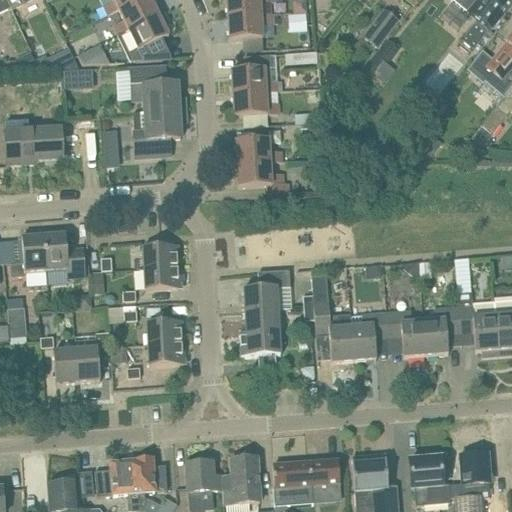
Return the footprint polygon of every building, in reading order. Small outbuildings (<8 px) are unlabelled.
[(0,0),(0,16),(11,11),(5,0),(0,0)] [(5,0),(11,11),(12,11),(13,13),(39,0),(5,0)] [(108,17),(119,12),(142,0),(112,0),(114,2),(103,6),(108,17)] [(118,36),(158,17),(149,0),(142,0),(119,12),(124,23),(114,28),(118,36)] [(226,0),(228,19),(272,17),(272,16),(270,16),(270,4),(272,3),(271,0),(226,0)] [(469,0),(476,5),(469,15),(477,22),(462,41),(474,51),(489,32),(490,33),(511,5),(511,3),(508,0),(469,0)] [(383,13),(362,41),(376,52),(398,24),(383,13)] [(145,50),(169,39),(163,28),(169,25),(164,15),(158,18),(158,17),(118,36),(131,64),(146,64),(145,50)] [(286,16),(287,33),(306,32),(305,15),(286,16)] [(272,17),(228,19),(229,43),(262,41),(262,40),(275,40),(274,27),(273,26),(272,17)] [(68,19),(62,25),(68,30),(73,25),(68,19)] [(511,35),(506,43),(507,44),(486,69),(492,75),(484,83),(504,100),(511,89),(511,35)] [(399,52),(387,42),(365,70),(377,79),(399,52)] [(78,67),(101,63),(98,50),(76,53),(78,67)] [(316,56),(285,57),(285,67),(317,65),(316,56)] [(243,72),(231,73),(232,96),(232,95),(266,94),(277,93),(276,84),(276,82),(274,58),(243,60),(243,72)] [(133,116),(185,113),(184,101),(178,102),(177,86),(166,86),(165,70),(130,72),(131,98),(143,97),(144,115),(133,115),(133,116)] [(93,72),(61,74),(62,93),(94,91),(93,72)] [(266,94),(232,95),(232,96),(234,119),(278,117),(278,106),(267,106),(266,94)] [(492,136),(507,117),(497,109),(482,127),(492,136)] [(134,135),(134,140),(135,160),(171,158),(170,142),(180,141),(180,125),(186,125),(185,113),(133,116),(134,135)] [(61,131),(29,133),(28,124),(9,125),(9,134),(5,134),(7,169),(27,167),(27,164),(63,161),(61,131)] [(427,163),(442,145),(424,130),(409,147),(427,163)] [(101,169),(116,169),(115,132),(100,133),(101,169)] [(269,141),(235,143),(237,170),(271,168),(270,165),(282,164),(281,153),(270,153),(269,141)] [(289,199),(288,185),(283,185),(282,176),(271,176),(271,168),(237,170),(238,190),(267,188),(268,200),(289,199)] [(85,280),(83,251),(67,252),(65,236),(43,238),(46,274),(66,272),(67,281),(85,280)] [(25,275),(46,274),(43,238),(21,239),(24,267),(10,269),(11,281),(25,280),(25,275)] [(143,268),(179,266),(178,248),(142,250),(143,268)] [(110,261),(100,261),(101,273),(111,273),(110,261)] [(145,294),(159,293),(179,292),(178,285),(180,285),(179,266),(143,268),(145,294)] [(276,290),(290,290),(289,273),(258,275),(258,290),(243,291),(244,314),(278,312),(276,290)] [(122,295),(123,304),(135,303),(134,294),(122,295)] [(312,299),(302,299),(303,305),(303,311),(313,310),(313,305),(312,299)] [(511,303),(494,305),(497,353),(511,351),(511,303)] [(328,304),(313,305),(313,310),(314,322),(316,347),(330,346),(331,366),(354,364),(351,329),(350,319),(330,320),(328,304)] [(473,309),(458,310),(460,336),(474,335),(475,354),(497,353),(494,305),(472,307),(473,309)] [(313,310),(303,311),(304,323),(310,322),(314,322),(313,310)] [(434,323),(423,324),(425,358),(448,357),(447,337),(460,336),(458,310),(433,312),(434,323)] [(8,313),(7,313),(8,328),(9,341),(27,340),(24,315),(24,311),(9,313),(8,313)] [(245,337),(279,335),(278,312),(244,314),(245,337)] [(136,314),(124,314),(124,324),(136,323),(136,314)] [(386,315),(388,342),(402,341),(403,360),(425,358),(423,324),(412,325),(411,314),(400,315),(400,314),(386,315)] [(350,319),(351,329),(354,364),(376,362),(375,343),(388,342),(386,315),(361,318),(350,319)] [(147,344),(183,342),(182,323),(146,325),(147,344)] [(0,329),(0,345),(10,344),(9,341),(8,328),(0,329)] [(109,345),(109,335),(98,335),(98,346),(109,345)] [(280,358),(279,335),(245,337),(239,337),(240,360),(258,359),(259,371),(276,370),(275,358),(280,358)] [(42,351),(54,350),(53,340),(41,341),(42,351)] [(147,344),(148,349),(149,369),(183,367),(182,361),(184,360),(183,342),(147,344)] [(100,384),(98,364),(97,350),(96,351),(96,347),(75,348),(75,352),(78,385),(100,384)] [(56,387),(78,385),(75,352),(53,354),(56,387)] [(139,371),(127,372),(128,382),(140,381),(139,371)] [(489,486),(488,476),(486,456),(461,458),(462,478),(463,488),(465,488),(467,501),(454,502),(455,511),(482,511),(482,500),(480,500),(479,487),(489,486)] [(371,459),(351,460),(355,510),(373,509),(372,511),(398,511),(397,488),(388,489),(386,464),(372,465),(371,459)] [(443,487),(443,480),(441,460),(409,463),(411,491),(414,491),(415,509),(430,508),(450,506),(448,487),(443,487)] [(167,494),(167,488),(165,468),(153,469),(153,461),(135,463),(136,479),(138,479),(140,496),(144,496),(167,494)] [(256,461),(230,463),(232,479),(222,480),(224,508),(260,505),(256,461)] [(144,499),(144,496),(140,496),(138,479),(136,479),(135,463),(109,465),(110,473),(94,475),(97,500),(127,497),(127,511),(142,511),(143,500),(144,499)] [(305,466),(272,468),(274,488),(274,491),(273,491),(274,509),(286,508),(312,506),(311,488),(313,488),(321,488),(340,486),(339,484),(338,464),(305,466)] [(220,479),(213,480),(212,465),(186,467),(188,496),(189,511),(213,511),(213,508),(213,493),(221,493),(220,479)] [(79,511),(78,505),(77,485),(48,487),(49,511),(100,511),(99,510),(90,511),(90,510),(79,511)] [(173,511),(177,507),(163,499),(160,506),(144,499),(143,500),(142,511),(173,511)]
